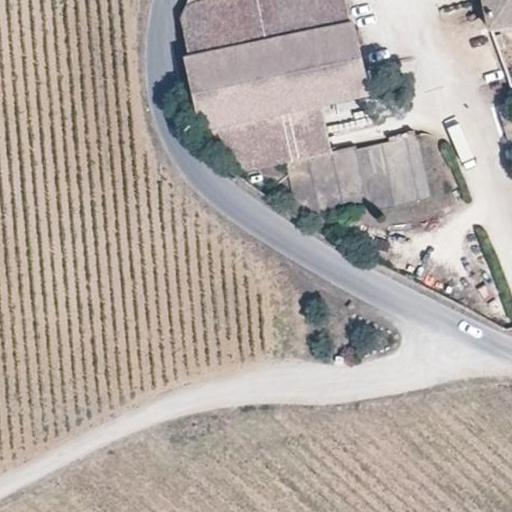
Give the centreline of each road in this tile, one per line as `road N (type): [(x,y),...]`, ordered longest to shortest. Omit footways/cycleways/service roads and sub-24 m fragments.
road 1 (tertiary): [(511,355),(466,342),(224,189),(186,144),(166,84),(171,0)]
road 2 (track): [(0,492),(184,409),(373,377),(466,342)]
